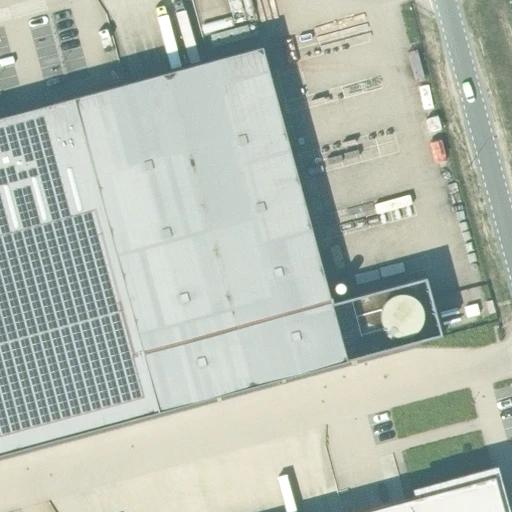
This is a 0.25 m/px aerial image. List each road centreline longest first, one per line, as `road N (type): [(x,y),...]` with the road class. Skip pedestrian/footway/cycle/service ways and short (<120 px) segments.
road 1 (unknown): [(0,490),(511,353)]
road 2 (unclassified): [(443,0),(511,254)]
